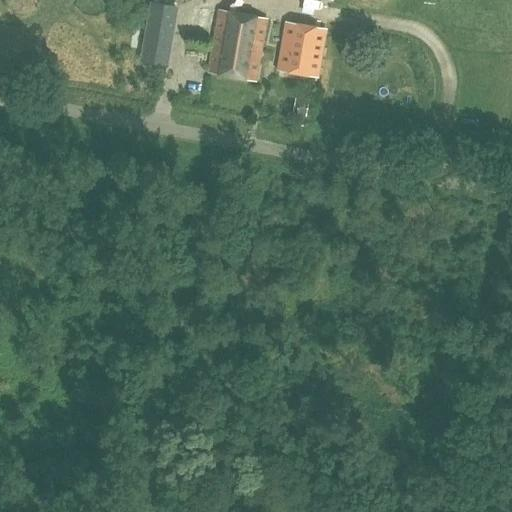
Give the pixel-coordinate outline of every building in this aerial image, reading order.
[(312,12),(314,0),(286,0),(285,6),(312,12)] [(176,7),(152,3),(142,60),(166,64),(176,7)] [(208,72),(255,81),(267,19),(219,10),(208,72)] [(278,70),(317,77),(325,29),(286,22),(278,70)] [(293,112),(306,115),(308,102),(296,100),(293,112)]
